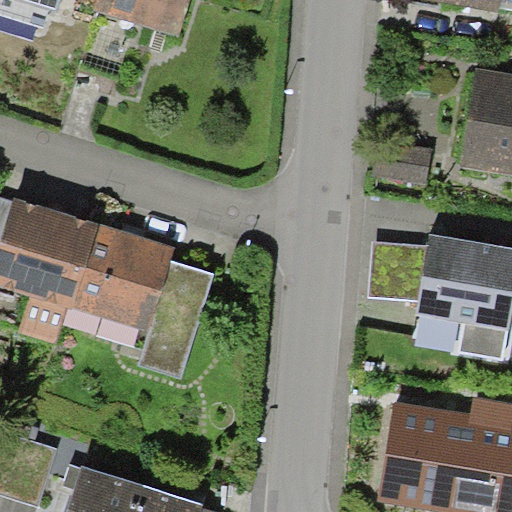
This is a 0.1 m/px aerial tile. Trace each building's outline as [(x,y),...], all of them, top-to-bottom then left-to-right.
[(60,0),(24,0),(58,10),(60,0)] [(187,0),(96,0),(94,8),(177,34),(187,0)] [(511,81),(471,75),(458,156),(511,164),(511,81)] [(100,218),(15,192),(0,241),(0,292),(13,297),(14,291),(29,296),(18,332),(55,344),(66,307),(72,308),(100,218)] [(176,241),(100,218),(72,308),(148,331),(176,241)] [(510,350),(511,334),(511,307),(484,303),(491,259),(406,245),(393,324),(467,335),(466,343),(510,350)] [(402,394),(387,486),(428,493),(426,501),(491,511),(511,511),(511,424),(499,422),(502,404),(474,399),(471,418),(443,413),(445,401),(402,394)] [(52,452),(0,435),(0,498),(34,509),(52,452)] [(128,511),(137,485),(79,466),(63,511),(128,511)] [(193,511),(196,504),(137,485),(128,511),(193,511)]
